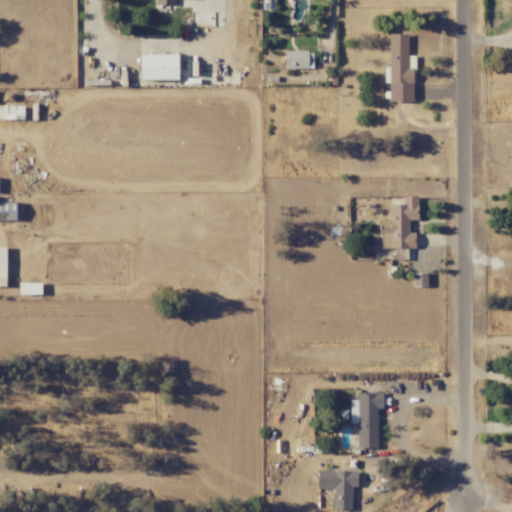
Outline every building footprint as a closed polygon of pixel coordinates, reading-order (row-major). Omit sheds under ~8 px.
[(389,33),(389,101),(413,101),(413,55),(408,55),(408,34),(389,33)] [(284,69),(312,68),(312,51),(284,51),(284,69)] [(139,80),(177,79),(177,53),(139,54),(139,80)] [(0,119),(23,119),(23,105),(0,105),(0,119)] [(388,204),(389,219),(379,220),(379,233),(382,233),(383,248),(414,247),(414,232),(408,232),(408,220),(417,220),(417,196),(402,197),(402,204),(388,204)] [(0,219),(16,220),(15,202),(0,201),(0,219)] [(41,294),(40,282),(19,283),(19,294),(41,294)] [(349,400),(350,423),(357,422),(357,448),(377,448),(377,409),(382,409),(382,392),(357,393),(357,400),(349,400)] [(356,487),(357,471),(317,470),(317,489),(332,490),(332,510),(351,510),(351,487),(356,487)]
